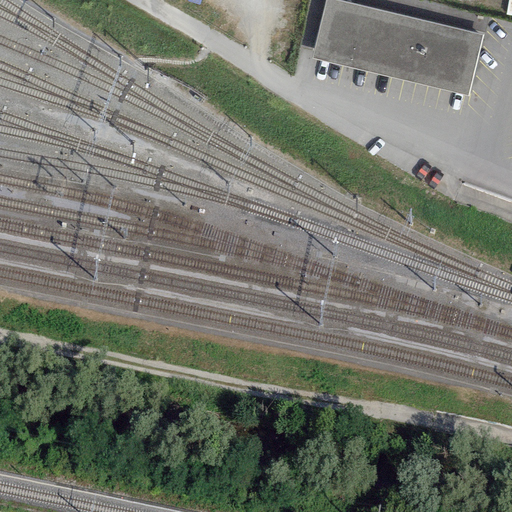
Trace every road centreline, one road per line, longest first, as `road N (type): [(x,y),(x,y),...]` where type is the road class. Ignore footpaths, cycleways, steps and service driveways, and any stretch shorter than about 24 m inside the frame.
road 1 (track): [(511,435),(0,334)]
road 2 (track): [(352,125),(454,190),(511,211)]
